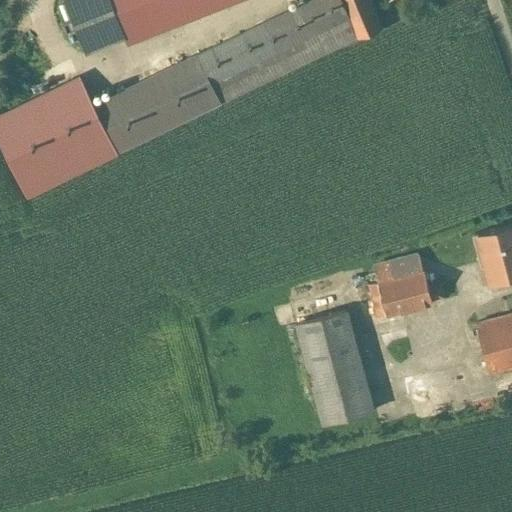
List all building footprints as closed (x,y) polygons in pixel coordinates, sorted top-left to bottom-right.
[(109,0),(63,0),(84,53),(124,38),(109,0)] [(109,0),(124,38),(126,43),(235,0),(109,0)] [(311,33),(348,16),(341,0),(311,0),(299,7),(311,33)] [(341,0),(348,16),(349,17),(371,6),(368,0),(341,0)] [(371,6),(349,17),(356,36),(357,37),(380,28),(371,6)] [(299,7),(163,71),(187,118),(356,36),(349,17),(348,16),(311,33),(299,7)] [(163,71),(93,106),(91,107),(115,153),(187,118),(163,71)] [(91,107),(93,106),(79,78),(0,117),(0,138),(28,196),(115,153),(91,107)] [(511,222),(473,233),(481,260),(484,259),(490,281),(511,274),(511,222)] [(418,253),(373,264),(377,281),(420,270),(422,270),(418,253)] [(420,270),(377,281),(385,314),(431,302),(423,269),(422,270),(420,270)] [(377,281),(368,284),(377,316),(385,314),(377,281)] [(345,310),(297,323),(324,423),(372,410),(345,310)] [(511,313),(476,323),(489,371),(511,365),(511,313)]
